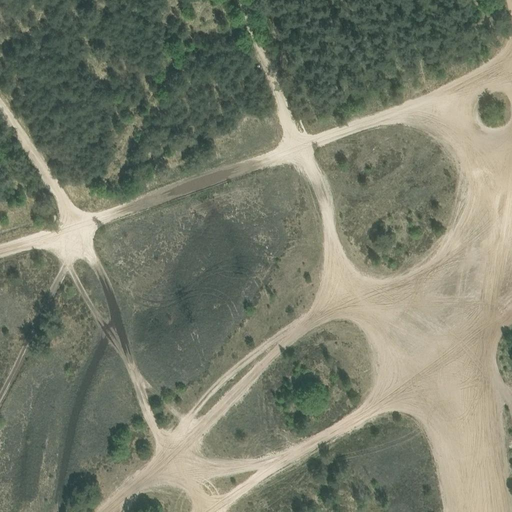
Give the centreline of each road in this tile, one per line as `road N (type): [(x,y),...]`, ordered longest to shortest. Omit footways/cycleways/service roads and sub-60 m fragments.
road 1 (track): [(511,89),(0,251)]
road 2 (track): [(245,0),(300,153)]
road 3 (track): [(0,111),(77,227)]
